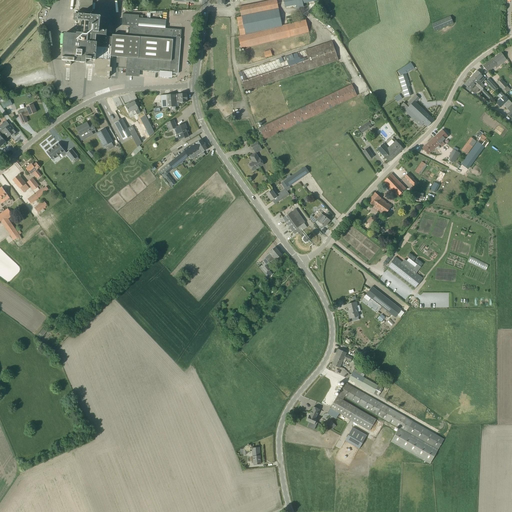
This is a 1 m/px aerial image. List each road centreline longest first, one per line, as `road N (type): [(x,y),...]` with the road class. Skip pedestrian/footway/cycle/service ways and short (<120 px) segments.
road 1 (unclassified): [(299,263),(439,123),(478,62),(511,41)]
road 2 (tertiary): [(291,511),(280,425),(332,335),(326,307),(299,263)]
road 3 (unclassified): [(0,169),(84,106),(131,91),(195,85)]
road 4 (tertiary): [(299,263),(207,133),(195,85)]
